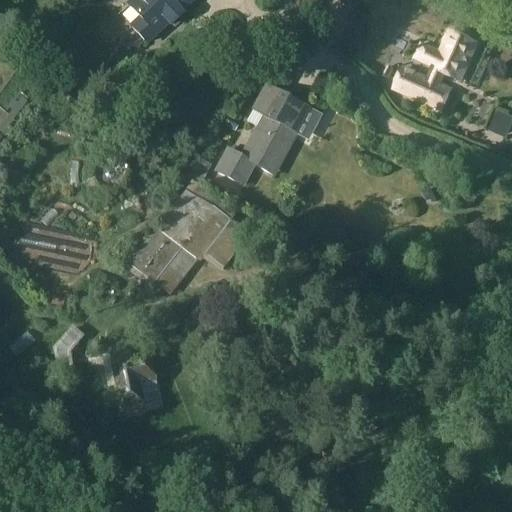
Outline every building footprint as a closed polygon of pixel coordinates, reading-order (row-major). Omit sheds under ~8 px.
[(132,0),(126,6),(140,21),(131,29),(145,44),(167,24),(170,27),(182,16),(180,13),(191,3),(190,2),(192,0),(132,0)] [(287,0),(311,13),(318,0),(287,0)] [(345,9),(350,7),(353,2),(351,0),(339,0),(339,1),(341,6),(345,9)] [(326,14),(318,29),(338,40),(346,26),(326,14)] [(402,68),(391,92),(429,109),(440,85),(444,76),(447,77),(459,82),(476,45),(448,32),(438,53),(420,45),(413,60),(428,67),(428,68),(430,69),(426,79),(402,68)] [(225,151),(214,173),(241,187),(253,167),(272,177),(293,137),(306,111),(280,97),(286,84),(270,76),(250,114),(260,119),(239,158),(225,151)] [(211,167),(194,158),(183,179),(190,182),(200,188),(211,167)] [(190,183),(184,194),(210,209),(229,223),(234,218),(216,204),(206,198),(208,194),(208,193),(190,183)] [(128,267),(124,271),(149,290),(152,286),(168,298),(196,263),(198,265),(201,262),(218,275),(248,238),(229,223),(210,209),(184,194),(126,266),(128,267)] [(58,375),(69,373),(70,373),(66,353),(79,338),(71,330),(53,350),(57,369),(57,370),(58,375)] [(145,352),(107,360),(110,372),(113,388),(118,413),(142,408),(138,390),(154,387),(145,352)] [(43,373),(24,397),(31,403),(50,380),(50,379),(43,373)] [(283,392),(275,402),(290,415),(298,405),(283,392)]
